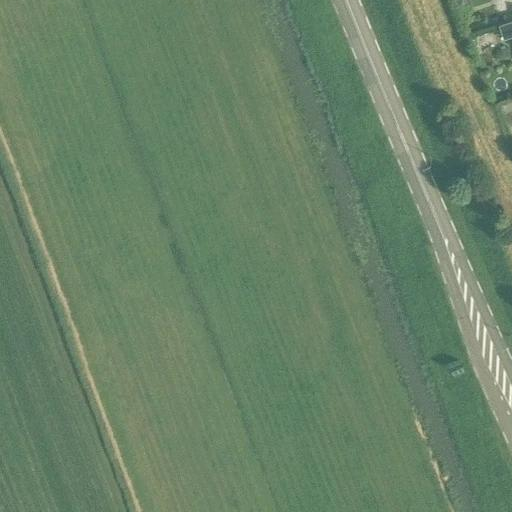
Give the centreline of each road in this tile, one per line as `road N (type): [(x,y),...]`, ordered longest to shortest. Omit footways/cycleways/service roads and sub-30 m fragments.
road 1 (secondary): [(511,403),(352,0)]
road 2 (unknown): [(382,0),(511,311)]
